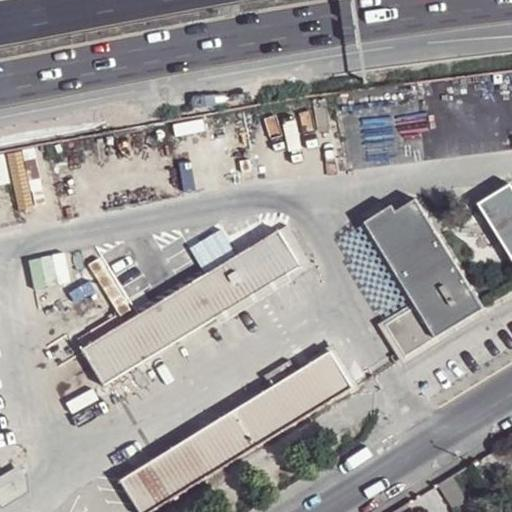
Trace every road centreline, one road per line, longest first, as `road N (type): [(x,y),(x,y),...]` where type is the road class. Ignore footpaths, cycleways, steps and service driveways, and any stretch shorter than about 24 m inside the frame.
road 1 (motorway): [(0,92),(204,52),(511,10)]
road 2 (tertiary): [(325,511),(511,396)]
